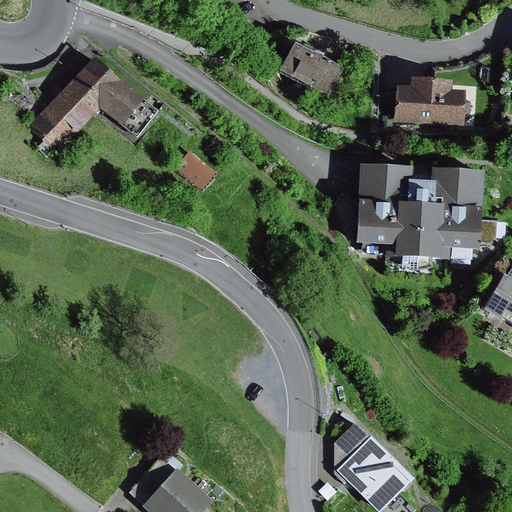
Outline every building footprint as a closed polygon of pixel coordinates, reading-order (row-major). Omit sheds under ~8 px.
[(341,71),(293,45),(277,74),(326,100),(341,71)] [(91,52),(27,126),(57,152),(98,104),(136,137),(159,110),(91,52)] [(408,89),(396,89),(394,123),(461,126),(462,93),(451,93),(452,82),(408,79),(408,89)] [(189,152),(175,168),(202,190),(215,174),(189,152)] [(408,169),(358,167),(354,245),(386,247),(385,258),(449,262),(449,250),(477,252),(481,174),(429,171),(428,183),(407,182),(408,169)] [(511,281),(503,276),(483,311),(511,327),(511,281)] [(356,421),(332,445),(336,473),(376,511),(379,511),(413,481),(356,421)] [(127,495),(142,508),(174,471),(159,458),(127,495)] [(174,471),(142,508),(146,511),(202,511),(211,502),(174,471)] [(498,491),(489,501),(501,511),(509,500),(498,491)]
